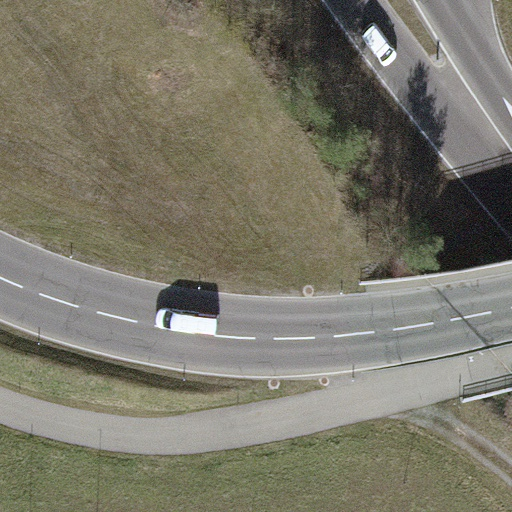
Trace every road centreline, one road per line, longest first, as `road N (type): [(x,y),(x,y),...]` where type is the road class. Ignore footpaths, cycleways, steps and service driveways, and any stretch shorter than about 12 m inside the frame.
road 1 (secondary): [(511,305),(367,334),(257,339),(132,321),(0,278)]
road 2 (track): [(367,334),(402,390),(511,490)]
road 3 (primary): [(380,0),(511,158)]
road 4 (primary): [(511,128),(441,0)]
